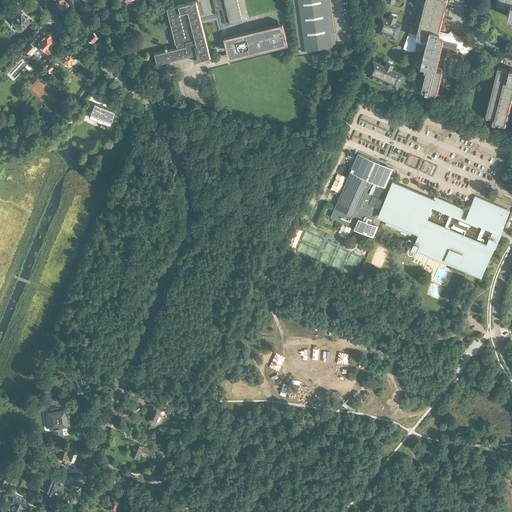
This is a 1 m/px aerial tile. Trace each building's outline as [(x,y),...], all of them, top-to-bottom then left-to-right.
[(65,7),(68,5),(63,0),(59,0),(58,0),(57,0),(53,5),(60,13),(66,8),(65,7)] [(94,1),(93,0),(92,1),(88,0),(81,0),(81,3),(84,4),(83,10),(85,10),(85,13),(93,15),(94,8),(92,8),(94,1)] [(178,0),(180,4),(177,5),(177,6),(167,8),(170,21),(167,21),(173,43),(176,43),(177,47),(154,53),(156,63),(196,53),(196,52),(197,52),(199,59),(208,57),(198,15),(201,14),(202,12),(200,10),(201,8),(199,5),(200,3),(198,1),(185,4),(185,3),(182,4),(181,1),(185,0),(178,0)] [(230,23),(243,19),(237,0),(212,0),(216,11),(222,9),(226,25),(231,23),(230,23)] [(292,0),(299,47),(301,46),(301,51),(337,46),(330,0),(292,0)] [(424,0),(421,15),(416,36),(408,34),(404,47),(411,48),(416,49),(416,43),(424,45),(424,43),(426,43),(419,69),(426,71),(421,89),(425,90),(425,92),(432,94),(433,92),(436,93),(442,70),(435,69),(441,47),(455,50),(456,47),(459,48),(459,50),(464,55),(470,48),(466,44),(467,44),(464,41),(461,41),(461,42),(459,41),(460,37),(456,36),(454,34),(452,35),(449,33),(447,35),(446,34),(438,31),(446,0),(424,0)] [(29,20),(29,18),(28,17),(27,17),(26,18),(24,15),(24,14),(23,13),(22,13),(21,13),(20,12),(18,15),(14,11),(8,17),(12,21),(11,23),(16,27),(16,28),(16,29),(18,32),(19,32),(29,21),(29,20)] [(390,14),(388,18),(382,16),(382,15),(382,14),(376,30),(382,32),(382,30),(387,32),(386,34),(387,32),(391,34),(391,36),(396,38),(402,23),(395,21),(396,16),(395,16),(396,14),(392,13),(392,14),(390,14)] [(224,38),(225,42),(229,59),(288,44),(283,23),(224,38)] [(92,43),(98,37),(94,34),(95,33),(90,28),(87,31),(89,32),(85,36),(92,43)] [(47,33),(45,31),(43,30),(41,32),(42,34),(40,36),(39,35),(31,44),(30,43),(24,49),(28,53),(35,46),(46,57),(53,50),(50,47),(55,41),(50,37),(51,36),(50,35),(52,34),(49,32),(48,33),(47,32),(47,33)] [(75,57),(69,52),(67,53),(66,52),(64,55),(63,54),(61,56),(59,53),(54,58),(57,60),(56,61),(59,64),(63,60),(68,65),(71,62),(72,63),(74,61),(73,60),(75,57)] [(367,73),(366,73),(372,76),(373,74),(377,76),(376,78),(377,78),(378,77),(384,80),(383,81),(388,83),(389,81),(393,83),(392,85),(398,87),(397,87),(403,74),(404,74),(404,73),(394,69),(391,68),(393,64),(392,63),(392,62),(389,60),(388,62),(387,61),(385,65),(383,64),(373,59),(372,60),(373,60),(370,65),(368,64),(366,68),(369,69),(367,73)] [(491,122),(495,123),(495,121),(504,123),(510,99),(511,91),(511,68),(507,67),(506,69),(497,67),(485,115),(492,117),(491,122)] [(165,99),(158,103),(160,107),(164,105),(165,108),(166,110),(175,105),(174,104),(170,96),(168,98),(170,102),(167,103),(165,99)] [(93,105),(91,110),(92,111),(91,112),(97,115),(98,115),(97,118),(103,120),(104,118),(105,118),(111,120),(112,119),(115,112),(110,110),(111,109),(107,108),(107,109),(102,107),(103,106),(99,105),(94,103),(93,105)] [(330,217),(373,236),(377,226),(372,223),(382,199),(380,197),(392,168),(393,169),(393,168),(359,153),(358,153),(330,217)] [(393,181),(378,215),(388,220),(386,224),(418,237),(415,243),(413,242),(411,248),(417,251),(417,249),(452,264),(450,269),(464,275),(466,270),(481,276),(493,247),(495,247),(500,234),(499,233),(509,210),(475,196),(469,211),(445,201),(444,203),(393,181)] [(74,353),(77,346),(63,340),(60,348),(74,353)] [(81,365),(72,369),(75,374),(83,370),(81,365)] [(84,372),(75,376),(78,385),(77,385),(79,392),(86,389),(88,392),(92,390),(84,372)] [(172,409),(149,399),(148,404),(151,405),(149,412),(152,413),(148,421),(155,424),(156,424),(157,423),(157,422),(156,421),(159,414),(160,414),(161,414),(161,413),(161,412),(160,411),(161,409),(170,413),(172,409)] [(68,426),(65,408),(47,412),(50,429),(53,428),(55,439),(63,437),(62,427),(68,426)] [(153,455),(155,451),(144,446),(136,442),(131,454),(139,458),(142,450),(153,455)] [(73,461),(76,454),(66,450),(62,460),(69,463),(71,460),(73,461)] [(8,481),(11,475),(1,471),(0,473),(0,491),(2,491),(3,488),(5,489),(8,481)] [(161,479),(162,479),(161,472),(158,473),(158,474),(150,475),(150,476),(148,476),(148,481),(150,481),(150,482),(161,481),(161,479)] [(9,487),(10,487),(15,489),(20,476),(15,474),(9,487)] [(60,483),(50,479),(50,480),(48,479),(47,480),(46,483),(47,484),(48,484),(47,487),(44,486),(43,490),(53,494),(52,496),(56,497),(56,496),(58,496),(60,493),(63,487),(62,487),(63,486),(60,484),(60,483)] [(118,503),(119,499),(114,496),(115,493),(111,491),(110,495),(109,494),(105,505),(108,506),(107,509),(114,511),(117,506),(118,507),(119,503),(118,503)] [(13,503),(10,509),(16,511),(21,511),(23,507),(24,508),(28,500),(15,494),(12,502),(13,503)]
